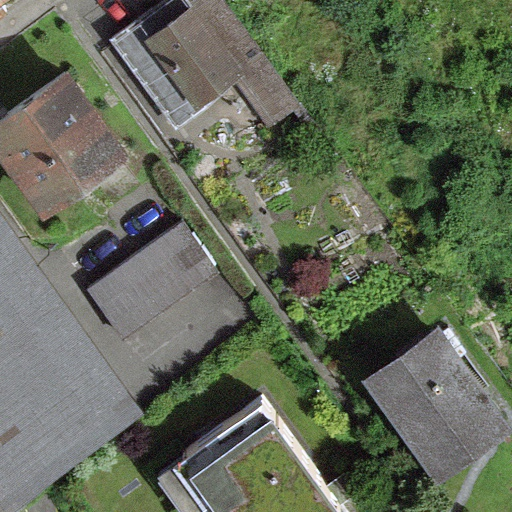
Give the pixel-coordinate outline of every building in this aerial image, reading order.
[(277,78),(217,0),(181,0),(186,6),(149,32),(138,17),(108,38),(159,108),(186,89),(194,100),(234,71),(231,67),(241,59),(264,89),(277,78)] [(0,135),(46,200),(120,146),(66,72),(0,118),(0,135)] [(144,404),(0,206),(0,485),(11,498),(144,404)] [(216,263),(182,216),(88,283),(122,331),(216,263)] [(440,462),(499,420),(435,330),(388,364),(406,389),(394,398),(440,462)] [(349,511),(332,488),(262,392),(183,449),(219,498),(209,506),(213,511),(349,511)]
